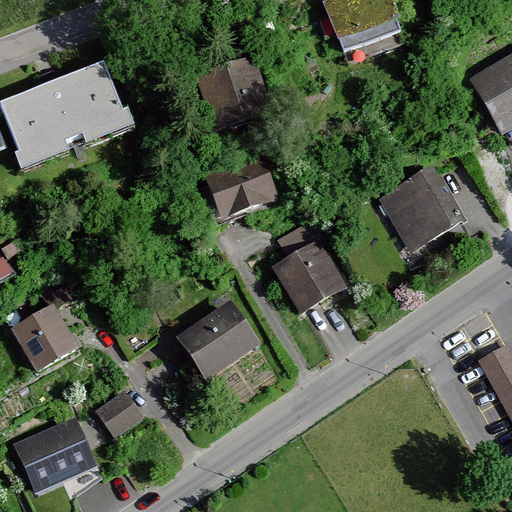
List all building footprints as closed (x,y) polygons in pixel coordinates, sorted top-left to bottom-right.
[(325,0),(323,1),(337,39),(341,37),(350,60),(403,41),(395,18),(398,17),(392,0),(325,0)] [(253,59),(199,76),(216,127),(270,110),(253,59)] [(511,60),(476,81),(503,129),(511,123),(511,60)] [(116,67),(4,112),(8,120),(22,149),(34,177),(144,133),(116,67)] [(8,120),(0,122),(0,157),(22,149),(8,120)] [(261,158),(210,177),(224,215),(274,196),(261,158)] [(382,200),(413,249),(460,220),(430,171),(382,200)] [(319,244),(277,269),(301,309),(344,284),(319,244)] [(0,278),(10,273),(0,254),(0,278)] [(231,305),(181,338),(208,377),(257,343),(231,305)] [(53,307),(15,329),(38,369),(77,347),(53,307)] [(511,352),(509,348),(478,365),(511,426),(511,352)] [(125,394),(100,411),(115,434),(140,417),(125,394)] [(74,420),(18,446),(38,489),(94,463),(74,420)]
